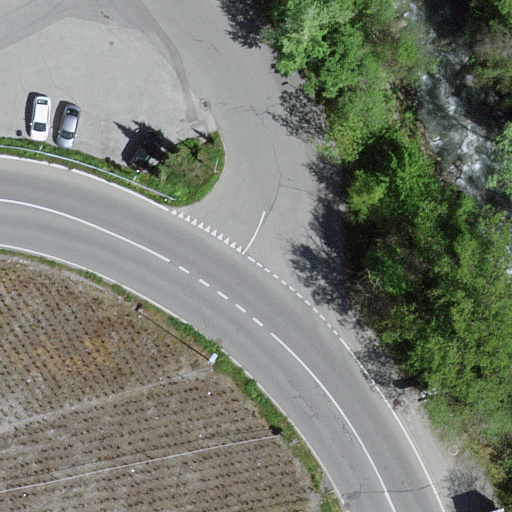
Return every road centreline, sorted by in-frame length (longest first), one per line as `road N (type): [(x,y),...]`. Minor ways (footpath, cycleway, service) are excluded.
road 1 (residential): [(165,0),(296,162),(236,300)]
road 2 (tertiary): [(236,300),(310,370),(395,511)]
road 3 (tertiary): [(0,201),(99,227),(236,300)]
